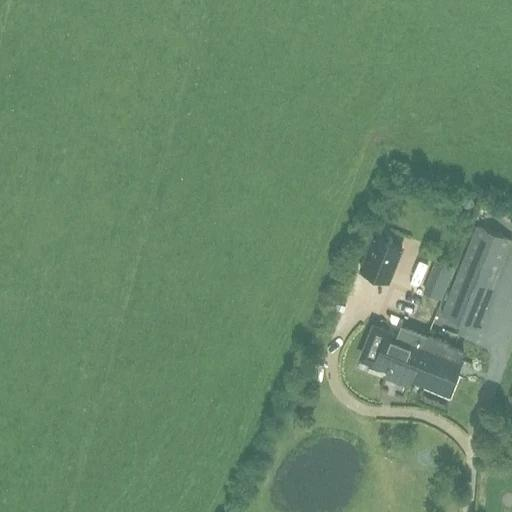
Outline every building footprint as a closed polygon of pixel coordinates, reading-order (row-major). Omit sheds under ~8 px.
[(477,226),(441,313),(476,327),(511,240),(477,226)] [(391,270),(400,248),(375,238),(366,260),(391,270)] [(436,259),(423,292),(442,300),(454,266),(436,259)] [(355,288),(359,278),(352,276),(349,285),(355,288)] [(409,379),(426,336),(401,326),(398,334),(388,330),(375,364),(388,369),(386,375),(407,384),(409,378),(409,379)] [(426,336),(409,379),(447,393),(460,360),(459,359),(462,351),(447,345),(448,342),(430,335),(429,337),(426,336)]
